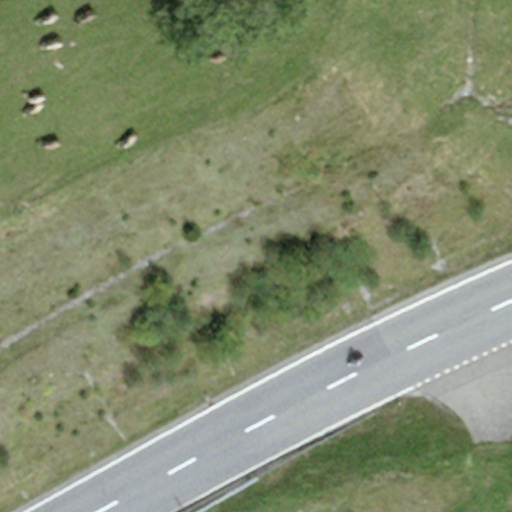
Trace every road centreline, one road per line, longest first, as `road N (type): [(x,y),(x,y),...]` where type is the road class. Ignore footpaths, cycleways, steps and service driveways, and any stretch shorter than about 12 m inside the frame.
road 1 (primary): [(102,511),(256,426),(511,303)]
road 2 (track): [(468,511),(499,454),(498,413),(463,325)]
